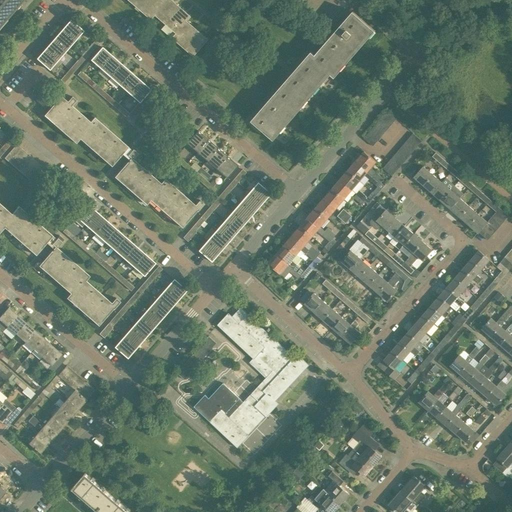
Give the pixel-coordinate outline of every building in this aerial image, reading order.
[(0,0),(0,25),(15,8),(17,10),(19,8),(20,6),(18,4),(22,0),(0,0)] [(128,0),(128,1),(139,10),(147,0),(128,0)] [(154,15),(153,15),(166,0),(147,0),(139,10),(150,20),(154,15)] [(166,0),(153,15),(154,15),(164,24),(179,7),(170,0),(166,0)] [(179,7),(164,24),(174,33),(185,21),(186,21),(190,17),(179,7)] [(272,138),(273,139),(331,73),(334,77),(375,30),(374,29),(353,11),(341,24),(334,18),(336,21),(330,27),(335,31),(315,54),(311,51),(251,120),(272,138)] [(83,31),(70,19),(62,29),(75,41),(83,31)] [(196,30),(186,21),(185,21),(174,33),(171,38),(181,47),(196,30)] [(75,41),(62,29),(53,39),(66,50),(75,41)] [(207,39),(196,30),(181,47),(192,56),(207,39)] [(66,50),(53,39),(45,49),(58,60),(66,50)] [(92,44),(86,51),(90,54),(95,47),(92,44)] [(90,60),(100,69),(111,56),(102,47),(90,60)] [(36,59),(49,70),(58,60),(45,49),(36,59)] [(81,63),(90,54),(86,51),(78,60),(81,63)] [(110,77),(121,64),(111,56),(100,69),(110,77)] [(74,64),(69,70),(73,73),(78,67),(74,64)] [(119,86),(131,73),(121,64),(110,77),(119,86)] [(64,83),(73,73),(69,70),(60,80),(64,83)] [(129,94),(140,81),(131,73),(119,86),(129,94)] [(84,74),(81,78),(87,84),(91,80),(84,74)] [(91,80),(87,84),(94,89),(97,85),(91,80)] [(135,88),(129,94),(134,98),(139,103),(140,102),(142,100),(144,97),(146,95),(148,93),(150,91),(150,90),(145,86),(140,81),(135,88)] [(104,91),(100,95),(107,100),(110,97),(104,91)] [(45,108),(49,103),(41,95),(37,100),(45,108)] [(422,106),(426,102),(416,95),(413,99),(422,106)] [(76,101),(72,97),(67,102),(72,106),(76,101)] [(110,97),(107,100),(112,106),(116,102),(110,97)] [(44,115),(54,125),(70,107),(59,98),(44,115)] [(65,134),(80,117),(70,107),(54,125),(65,134)] [(128,115),(129,113),(126,111),(123,108),(121,110),(119,112),(126,117),(128,115)] [(387,111),(383,116),(392,124),(396,119),(387,111)] [(379,120),(388,128),(392,124),(383,116),(379,120)] [(80,139),(91,126),(80,117),(65,134),(76,143),(80,139)] [(375,124),(384,132),(388,128),(379,120),(375,124)] [(91,126),(80,139),(90,148),(105,130),(95,121),(91,126)] [(371,129),(381,137),(384,132),(375,124),(371,129)] [(367,133),(377,141),(381,137),(371,129),(367,133)] [(101,157),(116,140),(105,130),(90,148),(101,157)] [(187,144),(196,153),(208,140),(198,131),(187,144)] [(373,146),(377,141),(367,133),(363,138),(373,146)] [(413,133),(409,138),(418,146),(422,141),(413,133)] [(10,138),(1,147),(5,151),(14,141),(10,138)] [(405,142),(415,150),(418,146),(409,138),(405,142)] [(127,149),(116,140),(101,157),(111,167),(127,149)] [(206,161),(218,148),(208,140),(196,153),(206,161)] [(401,146),(411,154),(415,150),(405,142),(401,146)] [(4,159),(8,163),(21,149),(16,145),(4,159)] [(398,151),(407,159),(411,154),(401,146),(398,151)] [(216,169),(227,156),(218,148),(206,161),(216,169)] [(21,149),(8,163),(13,167),(25,153),(21,149)] [(137,153),(133,149),(128,155),(132,159),(137,153)] [(364,151),(356,161),(380,181),(381,182),(383,179),(371,168),(376,161),(364,151)] [(394,155),(404,163),(407,159),(398,151),(394,155)] [(25,153),(13,167),(18,171),(30,157),(25,153)] [(432,157),(442,165),(445,161),(436,153),(432,157)] [(174,159),(184,167),(187,164),(177,155),(174,159)] [(390,159),(400,167),(404,163),(394,155),(390,159)] [(237,165),(227,156),(216,169),(223,175),(226,178),(237,165)] [(30,157),(18,171),(22,175),(34,161),(30,157)] [(387,163),(396,171),(400,167),(390,159),(387,163)] [(114,177),(125,187),(140,170),(129,160),(114,177)] [(34,161),(22,175),(27,179),(39,165),(34,161)] [(380,181),(356,161),(348,170),(360,180),(365,175),(377,185),(380,181)] [(445,161),(442,165),(451,172),(454,169),(445,161)] [(392,176),(396,171),(387,163),(383,168),(392,176)] [(197,172),(187,164),(184,167),(194,176),(197,172)] [(39,165),(27,179),(31,183),(43,169),(39,165)] [(414,178),(423,186),(433,175),(424,167),(414,178)] [(48,173),(43,169),(31,183),(36,187),(48,173)] [(454,169),(451,172),(460,180),(463,177),(454,169)] [(140,170),(125,187),(135,196),(150,179),(140,170)] [(242,170),(234,180),(238,183),(246,173),(242,170)] [(360,180),(348,170),(340,179),(352,190),(360,180)] [(207,181),(197,172),(194,176),(203,184),(207,181)] [(433,175),(423,186),(432,194),(442,183),(433,175)] [(463,177),(460,180),(469,188),(472,185),(463,177)] [(161,188),(160,188),(150,179),(135,196),(146,205),(150,201),(161,188)] [(352,190),(340,179),(332,188),(344,199),(352,190)] [(229,193),(238,183),(234,180),(225,189),(229,193)] [(216,189),(207,181),(203,184),(213,193),(216,189)] [(381,182),(380,181),(377,185),(378,186),(373,192),(376,194),(384,185),(381,182)] [(257,182),(248,192),(261,203),(270,193),(257,182)] [(161,188),(150,201),(160,209),(175,192),(164,183),(160,188),(161,188)] [(442,183),(432,194),(441,201),(451,191),(442,183)] [(472,185),(469,188),(478,196),(481,192),(472,185)] [(451,191),(441,201),(450,209),(451,209),(460,199),(464,194),(455,186),(451,191)] [(344,199),(332,188),(324,198),(336,208),(344,199)] [(221,202),(229,193),(225,189),(217,199),(221,202)] [(373,191),(368,197),(359,190),(357,194),(365,201),(368,204),(376,195),(373,191)] [(171,219),(185,201),(175,192),(160,209),(171,219)] [(261,203),(248,192),(240,202),(253,213),(261,203)] [(481,192),(478,196),(487,204),(490,200),(481,192)] [(361,205),(365,201),(357,194),(353,198),(361,205)] [(336,208),(324,198),(316,207),(328,218),(336,208)] [(212,212),(221,202),(217,199),(208,209),(212,212)] [(460,217),(469,207),(460,199),(451,209),(460,217)] [(193,208),(185,201),(171,219),(181,228),(203,204),(199,200),(193,208)] [(487,204),(496,212),(499,208),(490,200),(487,204)] [(232,212),(244,223),(253,213),(240,202),(232,212)] [(75,217),(86,226),(97,212),(87,203),(75,217)] [(469,206),(469,207),(460,217),(469,225),(478,214),(469,206)] [(0,207),(0,231),(3,227),(35,255),(50,238),(19,210),(12,218),(0,207)] [(328,218),(316,207),(308,217),(320,227),(328,218)] [(499,208),(496,212),(495,213),(504,221),(508,216),(499,208)] [(343,209),(341,212),(349,219),(352,217),(343,209)] [(380,217),(377,214),(372,220),(372,223),(376,227),(379,227),(381,224),(386,229),(395,218),(395,217),(396,216),(396,214),(393,212),(391,212),(390,213),(386,210),(380,217)] [(95,234),(107,221),(97,212),(86,226),(95,234)] [(205,212),(200,218),(203,221),(208,215),(205,212)] [(223,221),(236,232),(244,223),(232,212),(223,221)] [(346,223),(349,219),(341,212),(337,216),(346,223)] [(504,221),(495,213),(491,218),(500,226),(504,221)] [(483,228),(487,223),(487,222),(478,214),(469,225),(478,232),(483,228)] [(308,217),(300,226),(312,236),(317,231),(321,235),(324,231),(320,227),(308,217)] [(200,218),(194,224),(198,227),(200,225),(203,221),(200,218)] [(395,218),(386,229),(395,236),(404,226),(395,218)] [(500,226),(491,218),(487,222),(487,223),(496,231),(500,226)] [(105,242),(116,229),(107,221),(95,234),(105,242)] [(215,231),(228,242),(236,232),(223,221),(215,231)] [(483,228),(492,235),(496,231),(487,223),(483,228)] [(292,235),(304,246),(312,236),(300,226),(292,235)] [(394,246),(399,240),(404,245),(413,234),(404,226),(395,236),(390,242),(394,246)] [(62,232),(72,240),(75,237),(65,228),(62,232)] [(187,241),(195,231),(192,228),(183,238),(187,241)] [(327,228),(324,231),(332,238),(335,235),(327,228)] [(492,235),(483,228),(478,232),(487,240),(492,235)] [(115,251),(126,238),(116,229),(105,242),(115,251)] [(365,234),(374,242),(378,238),(368,230),(365,234)] [(206,241),(219,252),(228,242),(215,231),(206,241)] [(329,242),(332,238),(324,231),(321,235),(329,242)] [(413,234),(404,245),(413,252),(423,242),(413,234)] [(292,235),(284,245),(296,255),(300,250),(305,254),(306,254),(305,253),(308,250),(304,246),(292,235)] [(85,245),(75,237),(72,240),(82,249),(85,245)] [(359,241),(362,244),(355,254),(351,250),(342,261),(351,269),(360,258),(368,249),(372,245),(362,237),(359,241)] [(57,238),(51,244),(56,248),(61,242),(57,238)] [(124,259),(135,246),(126,238),(115,251),(124,259)] [(332,238),(329,242),(327,244),(331,247),(336,241),(332,238)] [(378,238),(374,242),(383,250),(387,246),(378,238)] [(211,261),(219,252),(206,241),(198,250),(211,261)] [(423,242),(413,252),(405,262),(402,266),(410,274),(414,270),(410,266),(417,256),(422,260),(432,250),(423,242)] [(94,254),(85,245),(82,249),(91,257),(94,254)] [(284,245),(276,254),(288,264),(293,268),(296,265),(296,264),(291,261),(296,255),(284,245)] [(377,257),(381,253),(372,245),(368,249),(377,257)] [(134,267),(145,254),(135,246),(124,259),(134,267)] [(311,246),(308,250),(317,257),(320,253),(311,246)] [(387,246),(383,250),(392,258),(396,254),(387,246)] [(336,252),(340,256),(345,251),(340,247),(336,252)] [(81,281),(85,277),(53,249),(38,266),(49,275),(70,293),(66,298),(98,326),(120,302),(115,298),(109,305),(81,281)] [(305,253),(306,254),(314,261),(317,257),(308,250),(305,253)] [(489,267),(492,263),(489,260),(479,250),(471,260),(482,269),(486,264),(489,267)] [(386,265),(390,261),(381,253),(377,257),(386,265)] [(104,262),(94,254),(91,257),(101,266),(104,262)] [(155,263),(145,254),(134,267),(143,276),(155,263)] [(268,263),(280,274),(284,278),(288,274),(290,272),(293,268),(288,264),(276,254),(268,263)] [(396,254),(392,258),(402,266),(405,262),(396,254)] [(351,269),(360,277),(369,266),(360,258),(351,269)] [(500,262),(509,270),(511,266),(511,264),(504,258),(500,262)] [(477,274),(482,269),(471,260),(463,269),(474,278),(479,282),(482,279),(477,274)] [(395,273),(399,269),(390,261),(386,265),(395,273)] [(114,271),(104,262),(101,266),(111,274),(114,271)] [(502,271),(505,274),(509,270),(500,262),(496,266),(502,271)] [(299,274),(301,275),(304,279),(312,270),(308,267),(304,272),(296,265),(293,268),(299,274)] [(158,266),(149,276),(153,279),(161,269),(158,266)] [(369,266),(360,277),(369,285),(378,274),(369,266)] [(298,279),(301,275),(299,274),(293,268),(290,272),(298,279)] [(397,290),(393,286),(401,277),(404,281),(408,277),(399,269),(395,273),(387,282),(378,293),(387,301),(397,290)] [(455,278),(466,287),(474,278),(463,269),(455,278)] [(124,279),(114,271),(111,274),(121,283),(124,279)] [(493,281),(497,284),(505,274),(502,271),(493,281)] [(378,274),(369,285),(378,293),(387,282),(378,274)] [(144,289),(153,279),(149,276),(141,286),(144,289)] [(447,287),(458,296),(466,287),(455,278),(447,287)] [(133,288),(124,279),(121,283),(130,291),(133,288)] [(173,279),(164,289),(177,300),(186,290),(173,279)] [(322,284),(331,292),(335,288),(325,280),(322,284)] [(485,290),(489,293),(497,284),(493,281),(485,290)] [(136,298),(144,289),(141,286),(133,295),(136,298)] [(439,296),(450,305),(454,301),(461,307),(464,302),(458,297),(458,296),(447,287),(439,296)] [(335,288),(331,292),(340,299),(344,295),(335,288)] [(177,300),(164,289),(156,298),(169,310),(177,300)] [(478,299),(481,302),(489,293),(485,290),(478,299)] [(500,304),(505,298),(498,291),(493,297),(500,304)] [(305,304),(314,312),(323,301),(314,293),(305,304)] [(128,308),(136,298),(133,295),(124,305),(128,308)] [(344,295),(340,299),(349,307),(353,303),(344,295)] [(449,314),(445,311),(450,305),(439,296),(431,305),(442,314),(442,315),(445,318),(449,314)] [(169,310),(156,298),(147,308),(160,319),(169,310)] [(470,308),(474,311),(481,302),(478,299),(470,308)] [(323,301),(314,312),(323,320),(333,309),(323,301)] [(353,303),(349,307),(358,315),(362,311),(353,303)] [(119,318),(128,308),(124,305),(116,315),(119,318)] [(434,324),(442,315),(442,314),(431,305),(423,314),(434,324)] [(491,337),(500,326),(511,312),(511,305),(496,322),(491,318),(482,329),(491,337)] [(0,315),(0,320),(7,326),(17,315),(8,307),(0,315)] [(160,319),(147,308),(139,318),(152,329),(160,319)] [(294,358),(267,333),(270,329),(269,328),(265,331),(240,308),(232,316),(228,313),(217,325),(254,358),(250,363),(266,378),(243,402),(223,383),(212,395),(213,396),(210,400),(205,395),(194,407),(237,448),(248,436),(244,433),(262,414),(265,417),(277,404),(274,401),(297,377),(309,365),(297,355),(294,358)] [(462,317),(466,320),(474,311),(470,308),(462,317)] [(333,309),(323,320),(332,328),(342,317),(333,309)] [(371,319),(362,311),(358,315),(368,323),(371,319)] [(416,323),(426,333),(434,324),(423,314),(416,323)] [(15,334),(25,322),(17,315),(7,326),(15,334)] [(111,327),(119,318),(116,315),(107,324),(111,327)] [(342,317),(332,328),(341,335),(355,320),(354,320),(350,324),(342,317)] [(454,326),(458,329),(466,320),(462,317),(454,326)] [(152,329),(139,318),(130,327),(143,338),(152,329)] [(359,324),(355,320),(341,335),(351,343),(360,332),(355,328),(359,324)] [(24,342),(34,330),(25,322),(15,334),(24,342)] [(408,332),(419,342),(426,333),(416,323),(408,332)] [(102,337),(111,327),(107,324),(99,334),(102,337)] [(446,335),(450,338),(458,329),(454,326),(446,335)] [(500,345),(510,334),(500,326),(491,337),(500,345)] [(143,338),(130,327),(122,337),(135,348),(143,338)] [(33,349),(43,338),(34,330),(24,342),(33,349)] [(415,355),(419,351),(414,347),(419,342),(408,332),(400,341),(411,351),(415,355)] [(511,335),(510,334),(500,345),(509,353),(511,349),(511,335)] [(438,344),(442,347),(450,338),(446,335),(438,344)] [(217,343),(209,336),(177,373),(185,380),(217,343)] [(127,358),(135,348),(122,337),(114,346),(127,358)] [(42,357),(52,346),(43,338),(33,349),(42,357)] [(392,350),(403,360),(410,351),(415,355),(411,351),(400,341),(392,350)] [(431,353),(434,356),(442,347),(438,344),(431,353)] [(56,359),(61,354),(52,346),(42,357),(51,365),(48,368),(53,372),(61,363),(56,359)] [(451,365),(460,374),(469,363),(480,350),(476,347),(465,359),(460,355),(451,365)] [(399,373),(395,369),(403,360),(392,350),(384,360),(390,365),(385,371),(394,379),(399,373)] [(493,353),(489,350),(479,361),(483,364),(493,353)] [(423,362),(427,365),(434,356),(431,353),(423,362)] [(0,358),(5,363),(9,359),(3,355),(0,358)] [(14,364),(9,359),(5,363),(11,368),(14,364)] [(415,371),(419,374),(427,365),(423,362),(415,371)] [(494,362),(483,375),(478,370),(469,381),(479,389),(488,378),(487,378),(498,366),(494,362)] [(469,381),(478,370),(469,363),(460,374),(469,381)] [(434,364),(431,370),(437,373),(440,367),(434,364)] [(58,375),(62,380),(71,370),(66,365),(58,375)] [(8,371),(3,366),(0,369),(0,370),(5,375),(8,371)] [(18,374),(23,379),(27,375),(21,370),(18,374)] [(71,370),(62,380),(67,384),(76,374),(71,370)] [(507,373),(503,370),(497,377),(501,380),(507,373)] [(411,383),(419,374),(415,371),(407,380),(411,383)] [(76,374),(67,384),(72,388),(81,378),(76,374)] [(32,380),(27,375),(23,379),(29,383),(32,380)] [(447,376),(443,381),(449,386),(453,381),(447,376)] [(12,381),(17,386),(21,382),(15,377),(12,381)] [(54,378),(49,383),(53,387),(58,381),(54,378)] [(81,378),(72,388),(74,390),(77,393),(86,382),(81,378)] [(487,397),(497,386),(488,378),(479,389),(487,397)] [(502,380),(497,386),(487,397),(497,405),(511,387),(511,378),(507,384),(502,380)] [(26,387),(21,382),(17,386),(23,390),(26,387)] [(77,393),(74,390),(66,399),(78,409),(94,390),(86,382),(77,393)] [(48,392),(53,387),(49,383),(44,389),(48,392)] [(438,389),(442,393),(448,386),(444,383),(438,389)] [(442,393),(438,389),(433,395),(428,391),(419,402),(428,410),(437,399),(442,393)] [(458,394),(453,391),(448,398),(452,401),(458,394)] [(457,405),(461,409),(467,402),(471,397),(467,393),(465,396),(463,399),(457,405)] [(39,396),(34,401),(38,405),(42,399),(39,396)] [(78,409),(66,399),(59,408),(70,418),(78,409)] [(437,418),(447,407),(437,399),(428,410),(437,418)] [(33,410),(38,405),(34,401),(29,407),(33,410)] [(359,405),(355,401),(351,406),(355,410),(359,405)] [(12,411),(3,403),(0,405),(0,421),(1,422),(12,411)] [(461,409),(457,405),(452,411),(447,407),(437,418),(445,424),(446,426),(456,415),(461,409)] [(476,410),(472,407),(466,413),(470,417),(476,410)] [(70,418),(59,408),(51,416),(63,427),(70,418)] [(23,414),(18,419),(22,422),(27,417),(23,414)] [(456,434),(465,423),(456,415),(446,426),(456,434)] [(485,418),(481,415),(475,421),(479,425),(485,418)] [(47,444),(55,436),(55,435),(43,425),(32,416),(28,421),(37,428),(39,430),(36,434),(47,444)] [(63,427),(51,416),(43,425),(55,435),(63,427)] [(17,428),(22,422),(18,419),(14,425),(17,428)] [(475,431),(465,423),(456,434),(465,442),(475,431)] [(371,447),(375,442),(365,433),(359,428),(352,436),(353,437),(348,444),(354,449),(373,466),(381,456),(371,447)] [(40,453),(47,444),(36,434),(28,443),(40,453)] [(373,466),(354,449),(348,456),(346,454),(340,462),(348,469),(352,465),(365,475),(373,466)] [(511,462),(511,461),(511,454),(505,449),(497,458),(507,467),(503,472),(508,476),(511,470),(511,462)] [(297,468),(290,476),(296,481),(303,473),(297,468)] [(337,483),(328,493),(341,504),(349,494),(340,486),(344,481),(332,471),(328,476),(337,483)] [(130,511),(85,472),(81,477),(72,488),(83,497),(81,499),(85,502),(87,501),(99,511),(130,511)] [(402,490),(401,491),(418,505),(426,496),(420,492),(425,486),(414,476),(402,490)] [(509,493),(511,489),(511,488),(507,484),(503,488),(509,493)] [(330,511),(333,511),(340,504),(323,489),(315,498),(311,495),(307,500),(320,511),(330,511)] [(397,511),(411,511),(418,505),(401,491),(402,490),(401,490),(398,494),(389,505),(397,511)] [(312,511),(302,503),(293,511),(312,511)]
